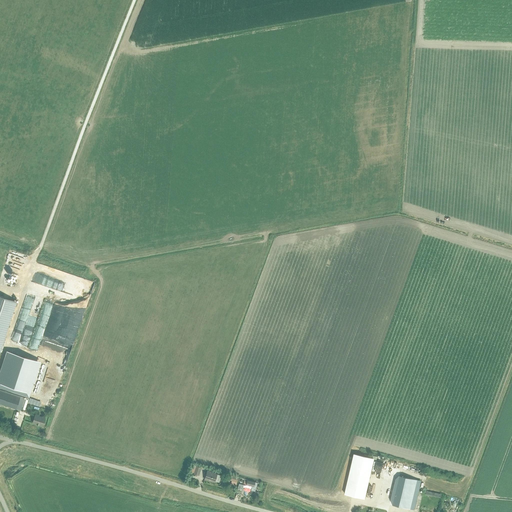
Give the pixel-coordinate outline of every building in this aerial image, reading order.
[(0,295),(0,352),(17,302),(0,295)] [(23,302),(22,308),(26,310),(31,310),(34,311),(38,312),(39,309),(42,309),(42,314),(54,319),(57,319),(58,317),(58,314),(52,312),(52,307),(50,307),(48,306),(42,305),(41,309),(35,306),(37,303),(27,302),(23,301),(23,302)] [(23,356),(12,352),(2,377),(14,381),(23,356)] [(0,403),(22,411),(26,399),(0,390),(0,403)] [(45,418),(35,415),(33,423),(43,426),(45,418)] [(354,454),(345,494),(366,498),(374,459),(377,460),(378,457),(370,455),(369,458),(354,454)] [(208,471),(205,479),(209,480),(215,481),(215,480),(220,482),(222,476),(217,474),(210,472),(211,472),(208,471)] [(399,475),(393,504),(414,509),(418,491),(415,490),(417,479),(399,475)] [(245,479),(244,483),(251,485),(250,490),(255,492),(257,481),(255,481),(255,482),(247,480),(247,479),(245,479)]
